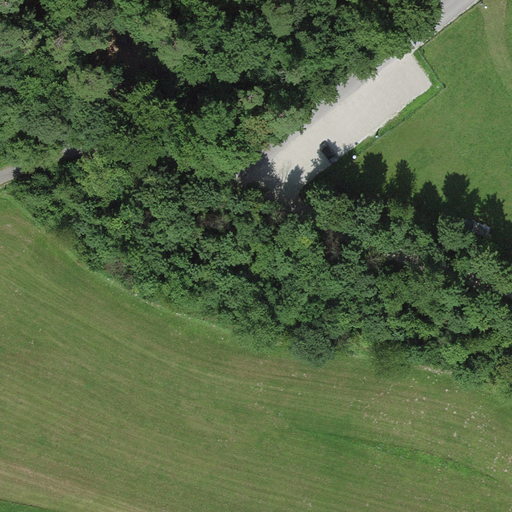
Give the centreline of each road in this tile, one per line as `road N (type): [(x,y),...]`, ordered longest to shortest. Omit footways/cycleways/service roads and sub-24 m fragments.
road 1 (track): [(511,289),(392,254),(234,173)]
road 2 (track): [(106,85),(190,84),(373,0)]
road 3 (unclassified): [(234,173),(457,0)]
